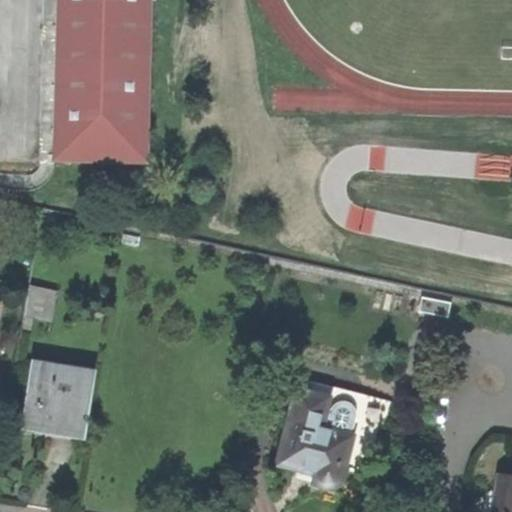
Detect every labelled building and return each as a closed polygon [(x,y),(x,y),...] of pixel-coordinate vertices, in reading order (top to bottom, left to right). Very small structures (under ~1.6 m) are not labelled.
[(149,168),(153,0),(57,0),(53,166),(149,168)] [(435,324),(447,326),(451,303),(390,289),(385,304),(436,316),(435,324)] [(30,307),(48,310),(51,296),(33,293),(30,307)] [(58,425),(82,429),(91,372),(34,364),(25,424),(46,427),(55,429),(58,425)] [(326,398),(295,390),(277,463),(294,467),(314,472),(314,478),(317,483),(323,487),(330,487),(336,485),(339,479),(350,436),(316,427),(320,411),(324,411),(326,398)] [(511,511),(511,477),(498,475),(492,511),(511,511)]
